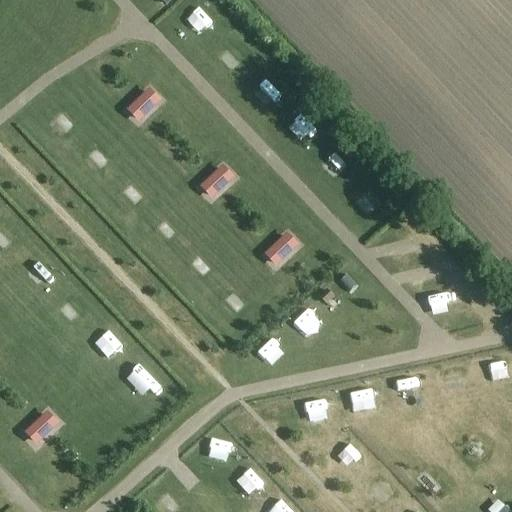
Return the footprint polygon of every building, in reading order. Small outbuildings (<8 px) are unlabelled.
[(126,111),(138,124),(161,102),(149,90),(126,111)] [(199,188),(211,200),(234,179),(222,167),(199,188)] [(263,255),(275,268),(298,247),(286,234),(263,255)] [(319,298),(326,305),(333,298),(326,291),(319,298)] [(24,434),(36,446),(59,425),(47,412),(24,434)] [(470,441),(482,450),(488,442),(476,433),(470,441)] [(237,496),(255,487),(245,468),(227,477),(237,496)] [(284,511),(271,498),(260,508),(263,511),(284,511)]
